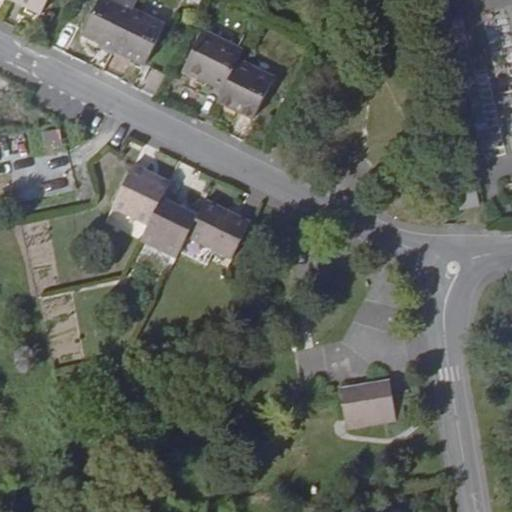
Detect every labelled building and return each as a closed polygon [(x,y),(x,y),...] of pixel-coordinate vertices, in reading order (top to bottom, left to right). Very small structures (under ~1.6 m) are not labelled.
[(48,0),(12,0),(41,15),(48,0)] [(114,51),(134,12),(109,0),(101,0),(84,36),(114,51)] [(166,28),(134,12),(114,51),(146,67),(166,28)] [(224,92),(239,62),(244,53),(206,33),(185,72),(224,92)] [(224,92),(219,103),(255,121),(276,80),(239,62),(224,92)] [(62,171),(59,153),(30,159),(33,177),(62,171)] [(111,208),(147,226),(160,198),(168,184),(132,166),(111,208)] [(174,260),(186,237),(196,217),(160,198),(147,226),(139,242),(174,260)] [(196,217),(186,237),(232,260),(250,225),(204,201),(196,217)] [(452,212),(435,215),(440,234),(457,231),(452,212)] [(41,296),(48,359),(81,355),(74,292),(41,296)] [(397,419),(392,394),(390,380),(339,390),(346,429),(397,419)]
